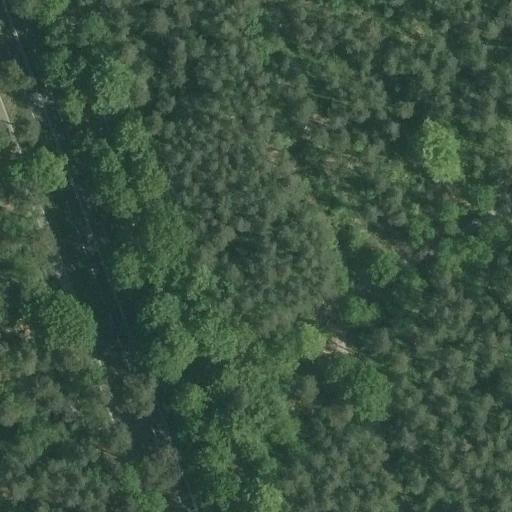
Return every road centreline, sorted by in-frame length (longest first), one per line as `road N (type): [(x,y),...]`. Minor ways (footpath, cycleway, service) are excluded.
road 1 (primary): [(197,511),(2,0)]
road 2 (track): [(511,208),(205,375)]
